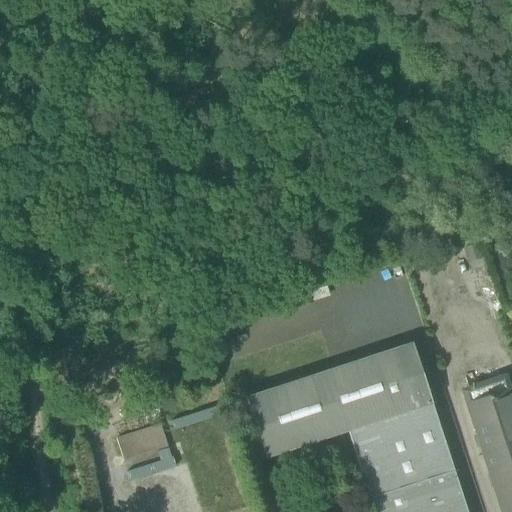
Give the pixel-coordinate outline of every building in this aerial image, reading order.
[(265,459),(347,432),(347,431),(431,404),(411,344),(246,398),(265,459)] [(465,393),(485,454),(511,444),(511,408),(503,381),(465,393)] [(453,471),(431,404),(347,431),(347,432),(369,499),(453,471)] [(160,425),(116,440),(123,462),(167,448),(160,425)] [(511,444),(485,454),(504,511),(509,511),(511,511),(511,444)] [(466,511),(453,471),(369,499),(373,511),(466,511)]
